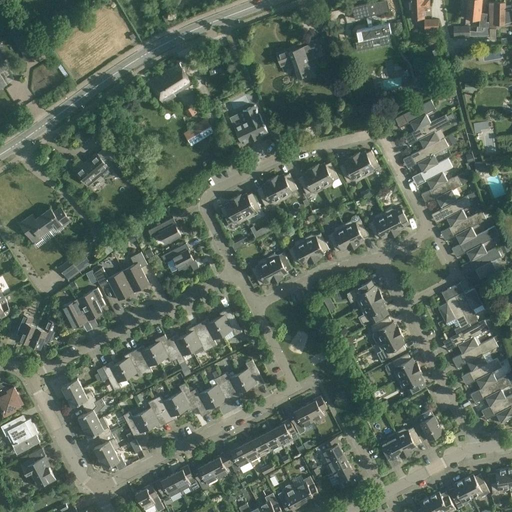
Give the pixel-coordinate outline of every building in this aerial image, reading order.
[(411,0),(411,1),(409,1),(410,9),(412,9),(412,18),(425,18),(425,9),(430,8),(430,0),(411,0)] [(485,27),(489,28),(490,28),(489,22),(487,22),(488,13),(481,12),(482,0),(468,0),(466,19),(480,20),(480,27),(485,27)] [(389,23),(373,27),(370,16),(381,13),(378,1),(352,7),(355,19),(366,17),(369,28),(357,30),(359,39),(359,41),(356,42),(357,50),(374,47),(372,40),(379,39),(381,45),(389,43),(388,35),(387,35),(387,33),(391,32),(389,23)] [(505,24),(511,22),(511,8),(511,5),(506,6),(506,3),(495,2),(489,2),(489,22),(490,28),(497,28),(497,25),(505,25),(505,24)] [(168,13),(163,15),(168,25),(173,23),(168,13)] [(439,19),(425,19),(425,30),(439,30),(439,19)] [(470,26),(454,26),(454,37),(470,36),(470,30),(470,26)] [(476,31),(470,30),(470,36),(489,36),(489,28),(485,27),(480,27),(478,27),(477,31),(476,31)] [(15,38),(14,39),(21,51),(35,42),(31,34),(28,30),(15,38)] [(299,77),(312,72),(308,61),(324,55),(318,38),(309,42),(310,45),(292,51),(291,48),(277,53),(282,66),(294,62),(299,77)] [(0,87),(7,84),(0,72),(7,68),(3,61),(8,58),(0,44),(0,87)] [(448,66),(446,56),(438,58),(440,67),(448,66)] [(175,95),(193,84),(180,63),(150,82),(164,104),(176,96),(175,95)] [(245,86),(253,83),(247,69),(240,72),(245,86)] [(450,73),(442,75),(444,85),(453,83),(450,73)] [(453,88),(444,92),(448,100),(457,95),(453,88)] [(431,100),(403,114),(406,118),(408,123),(410,122),(415,130),(415,132),(431,123),(426,114),(436,109),(431,100)] [(192,105),(184,110),(189,118),(197,113),(192,105)] [(259,137),(269,132),(260,115),(255,106),(243,112),(248,121),(235,127),(243,145),(252,141),(259,138),(259,137)] [(450,122),(455,119),(452,113),(446,116),(450,122)] [(415,130),(412,131),(415,135),(417,140),(419,139),(424,148),(424,149),(440,142),(439,141),(434,132),(440,129),(450,124),(450,122),(446,116),(446,115),(431,123),(415,132),(415,130)] [(196,134),(188,138),(192,146),(214,132),(206,118),(192,126),(196,134)] [(453,134),(446,138),(450,146),(457,142),(453,134)] [(424,148),(411,155),(413,159),(415,164),(418,162),(422,171),(423,172),(439,164),(439,163),(434,154),(449,146),(445,138),(439,141),(440,142),(424,149),(424,148)] [(81,162),(74,169),(87,184),(100,174),(103,177),(111,170),(109,167),(109,166),(119,178),(127,172),(117,159),(109,151),(106,147),(98,154),(85,166),(81,162)] [(360,153),(354,156),(366,178),(374,174),(375,170),(380,167),(372,151),(366,154),(366,152),(361,155),(360,153)] [(466,155),(468,162),(474,161),(472,154),(466,155)] [(345,165),(340,167),(348,183),(353,181),(357,182),(366,178),(354,156),(348,159),(349,160),(344,163),(345,165)] [(422,171),(420,172),(422,176),(425,181),(427,180),(431,188),(432,190),(448,181),(443,172),(453,167),(448,158),(439,163),(439,164),(423,172),(422,171)] [(476,171),(492,169),(491,161),(475,163),(476,171)] [(319,165),(313,168),(325,189),(333,185),(334,181),(339,178),(331,162),(326,165),(325,164),(320,166),(319,165)] [(308,171),(309,172),(304,175),(304,176),(299,179),(307,195),(312,192),(317,194),(325,189),(313,168),(308,171)] [(298,190),(294,182),(290,174),(285,176),(284,175),(279,177),(278,176),(272,179),(283,201),(292,196),(293,192),(298,190)] [(431,188),(429,189),(431,194),(434,199),(436,198),(441,207),(457,199),(452,189),(462,184),(461,184),(457,176),(448,181),(432,190),(431,188)] [(272,179),(267,182),(267,183),(262,186),(263,187),(257,191),(266,206),(271,203),(276,205),(283,201),(272,179)] [(399,190),(396,185),(391,188),(393,193),(399,190)] [(241,195),(235,198),(247,220),(255,216),(256,212),(261,209),(253,193),(248,196),(247,194),(242,197),(241,195)] [(467,195),(440,210),(442,214),(444,219),(446,218),(451,226),(451,227),(467,219),(467,218),(462,210),(472,204),(469,199),(467,195)] [(226,207),(221,209),(229,225),(235,223),(239,224),(247,220),(235,198),(230,201),(231,202),(226,205),(226,207)] [(503,210),(511,207),(509,201),(501,205),(503,210)] [(405,228),(404,226),(409,223),(401,207),(396,210),(392,209),(384,213),(395,235),(401,232),(400,230),(405,228)] [(54,213),(51,209),(41,216),(50,229),(56,225),(59,229),(71,221),(61,208),(54,213)] [(451,226),(449,227),(451,231),(454,236),(456,235),(460,244),(461,245),(476,237),(475,236),(471,228),(487,219),(482,210),(467,218),(467,219),(451,227),(451,226)] [(395,235),(384,213),(376,217),(374,221),(369,224),(377,240),(383,237),(384,239),(389,236),(389,238),(395,235)] [(41,216),(36,220),(33,215),(21,224),(35,244),(42,239),(40,236),(50,229),(41,216)] [(364,240),(364,238),(369,236),(361,220),(359,216),(356,216),(353,217),(351,221),(343,225),(355,247),(360,244),(359,243),(364,240)] [(173,217),(149,230),(153,237),(160,233),(166,244),(182,236),(175,224),(177,224),(173,217)] [(342,249),(343,251),(348,248),(349,250),(355,247),(343,225),(335,229),(334,233),(329,236),(337,252),(342,249)] [(460,244),(462,248),(465,253),(467,252),(471,260),(472,261),(487,253),(486,253),(484,248),(482,244),(492,239),(499,235),(494,226),(487,230),(475,236),(476,237),(461,245),(460,244)] [(321,258),(320,256),(325,254),(324,252),(329,249),(321,234),(316,236),(312,235),(304,239),(315,261),(321,258)] [(295,243),(294,247),(289,250),(297,266),(303,263),(303,265),(308,262),(309,264),(315,261),(304,239),(295,243)] [(101,256),(106,253),(107,255),(113,251),(112,245),(109,240),(100,246),(103,250),(98,253),(101,256)] [(174,259),(179,269),(181,268),(182,269),(183,269),(184,270),(185,270),(186,269),(187,269),(188,268),(188,267),(189,266),(189,265),(189,264),(190,264),(195,261),(189,250),(190,250),(187,243),(162,256),(166,263),(174,259)] [(503,254),(511,251),(507,243),(500,246),(503,254)] [(148,258),(154,255),(150,248),(144,251),(148,258)] [(471,260),(469,262),(471,266),(473,271),(476,270),(480,279),(496,271),(491,262),(497,259),(501,257),(496,248),(495,248),(486,253),(487,253),(472,261),(471,260)] [(82,251),(71,259),(80,272),(91,264),(82,251)] [(135,265),(123,271),(135,294),(136,294),(135,292),(134,290),(139,287),(140,289),(150,285),(141,268),(148,265),(142,252),(131,258),(135,265)] [(283,276),(286,274),(288,273),(287,271),(292,269),(284,253),(279,255),(275,254),(267,258),(278,280),(284,277),(283,276)] [(267,284),(269,283),(272,281),(272,283),(278,280),(267,258),(259,263),(257,267),(252,269),(260,285),(266,282),(267,284)] [(59,268),(68,280),(80,272),(71,259),(59,268)] [(190,264),(194,270),(199,268),(196,261),(195,261),(190,264)] [(102,267),(94,273),(98,281),(101,287),(110,282),(120,300),(129,295),(128,293),(133,290),(134,293),(135,294),(123,271),(108,278),(102,267)] [(349,296),(348,296),(351,303),(357,300),(361,308),(382,297),(379,290),(378,291),(375,286),(374,287),(371,282),(355,290),(347,294),(349,296)] [(93,291),(78,298),(89,322),(90,321),(89,320),(88,318),(93,315),(95,317),(104,312),(102,308),(106,306),(102,299),(103,298),(98,288),(98,287),(92,290),(93,291)] [(464,291),(455,296),(470,324),(472,327),(479,323),(477,320),(479,319),(476,314),(475,313),(474,309),(483,305),(474,289),(465,293),(465,292),(464,291)] [(331,296),(325,299),(330,309),(336,306),(331,296)] [(447,303),(438,308),(447,323),(456,319),(459,325),(459,326),(460,326),(454,329),(457,334),(472,327),(470,324),(455,296),(446,301),(447,301),(447,303)] [(0,319),(2,318),(12,313),(4,297),(0,299),(0,319)] [(385,302),(382,297),(361,308),(364,314),(359,317),(362,324),(363,324),(365,326),(388,314),(385,308),(386,307),(384,302),(385,302)] [(78,298),(62,306),(63,307),(74,328),(83,323),(82,321),(87,318),(88,320),(89,322),(78,298)] [(53,311),(59,308),(56,301),(50,304),(53,311)] [(216,319),(224,335),(233,330),(236,335),(242,332),(230,308),(220,313),(222,316),(216,319)] [(19,325),(17,329),(23,331),(19,339),(30,344),(38,327),(31,324),(34,318),(24,314),(19,325)] [(38,327),(30,344),(41,348),(45,340),(50,343),(53,336),(59,324),(54,322),(56,318),(50,315),(48,319),(44,329),(38,327)] [(377,345),(379,344),(401,332),(398,326),(396,327),(394,322),(392,323),(389,317),(371,326),(374,332),(372,334),(377,345)] [(208,319),(199,324),(211,348),(217,345),(215,340),(224,335),(216,319),(210,323),(208,319)] [(452,337),(456,346),(457,346),(458,345),(463,354),(479,346),(479,345),(474,336),(489,329),(485,320),(479,323),(472,327),(457,334),(452,337)] [(191,332),(185,335),(193,351),(195,355),(204,350),(205,352),(211,348),(199,324),(189,329),(191,332)] [(340,332),(346,337),(350,331),(344,327),(340,332)] [(404,338),(401,332),(379,344),(384,352),(379,355),(383,362),(406,350),(403,344),(405,344),(402,339),(404,338)] [(157,343),(151,346),(159,362),(169,357),(171,362),(174,360),(177,359),(168,340),(165,335),(156,340),(157,343)] [(177,335),(168,340),(177,359),(179,362),(180,365),(187,361),(184,356),(193,351),(185,335),(179,339),(177,335)] [(461,355),(465,364),(466,364),(468,363),(472,371),(472,372),(488,364),(488,363),(483,354),(489,351),(498,347),(496,342),(494,338),(479,345),(479,346),(463,354),(461,355)] [(150,367),(159,362),(151,346),(145,349),(144,346),(134,351),(147,375),(153,372),(150,367)] [(141,378),(147,375),(134,351),(125,356),(126,359),(120,362),(129,378),(138,373),(141,378)] [(393,371),(398,379),(420,368),(417,363),(415,363),(413,358),(411,359),(408,354),(385,366),(389,373),(393,371)] [(470,372),(474,381),(475,381),(477,380),(481,389),(497,381),(497,380),(493,372),(502,367),(500,362),(497,358),(494,360),(488,363),(488,364),(472,372),(472,371),(470,372)] [(249,368),(240,373),(248,389),(254,385),(255,389),(265,384),(253,360),(246,363),(249,368)] [(113,362),(103,367),(109,378),(116,391),(122,388),(119,383),(129,378),(120,362),(114,365),(113,362)] [(103,381),(109,378),(103,367),(97,370),(103,381)] [(191,374),(188,368),(182,371),(185,377),(191,374)] [(420,368),(398,379),(402,388),(406,389),(409,394),(425,386),(422,381),(424,380),(421,375),(423,374),(420,368)] [(242,392),(248,389),(240,373),(230,378),(228,373),(221,376),(234,400),(243,395),(242,392)] [(218,385),(209,389),(217,405),(223,402),(225,405),(234,400),(221,376),(215,379),(218,385)] [(480,389),(479,390),(484,399),(484,398),(486,398),(490,406),(490,407),(506,399),(506,398),(502,390),(506,387),(511,385),(510,381),(507,376),(497,380),(497,381),(481,389),(480,389)] [(62,387),(68,397),(83,389),(78,379),(62,387)] [(182,392),(173,396),(181,412),(188,409),(189,412),(198,407),(191,392),(186,383),(179,386),(182,392)] [(0,406),(5,417),(16,411),(15,408),(24,404),(15,386),(1,394),(0,393),(0,406)] [(82,402),(85,408),(97,401),(91,392),(86,394),(83,389),(68,397),(73,407),(82,402)] [(196,389),(191,392),(198,407),(203,416),(212,411),(211,408),(217,405),(209,389),(199,394),(196,389)] [(140,394),(134,397),(137,403),(144,400),(140,394)] [(490,406),(490,407),(494,416),(497,414),(501,424),(511,417),(511,394),(511,395),(511,396),(506,398),(506,399),(490,407),(490,406)] [(312,403),(306,406),(314,421),(325,416),(322,411),(328,408),(325,404),(321,395),(315,398),(316,400),(312,403)] [(175,415),(181,412),(173,396),(164,401),(161,396),(155,399),(167,423),(177,418),(175,415)] [(79,418),(84,428),(99,420),(97,414),(105,405),(102,399),(97,401),(85,408),(87,413),(79,418)] [(151,408),(142,413),(150,428),(157,425),(158,428),(167,423),(155,399),(148,403),(151,408)] [(383,410),(390,406),(387,400),(379,404),(383,410)] [(294,409),(289,412),(289,413),(295,425),(300,434),(305,432),(306,430),(304,426),(313,422),(314,421),(306,406),(299,409),(295,411),(294,409)] [(416,420),(413,421),(419,433),(424,430),(429,439),(436,436),(437,437),(445,433),(441,424),(439,425),(434,416),(431,409),(415,417),(416,420)] [(145,431),(150,428),(142,413),(133,418),(130,412),(124,415),(136,439),(137,439),(146,434),(145,431)] [(99,420),(84,428),(89,438),(98,433),(101,438),(112,433),(104,417),(99,420)] [(19,424),(16,419),(1,426),(7,436),(8,435),(18,454),(41,442),(37,434),(39,433),(31,418),(19,424)] [(280,426),(274,429),(282,444),(293,439),(294,441),(299,438),(289,419),(284,421),(285,424),(280,426)] [(412,450),(417,448),(416,446),(422,443),(413,427),(408,430),(407,427),(396,433),(407,455),(413,452),(412,450)] [(264,434),(272,450),(282,444),(274,429),(264,434)] [(95,448),(100,459),(116,450),(120,448),(117,442),(112,433),(101,438),(104,444),(95,448)] [(395,457),(396,459),(401,456),(402,458),(407,455),(396,433),(385,439),(387,441),(382,444),(390,460),(395,457)] [(253,440),(261,456),(272,450),(264,434),(253,440)] [(329,462),(344,454),(339,443),(340,443),(337,437),(316,448),(318,453),(324,453),(329,462)] [(136,439),(131,442),(137,453),(142,450),(137,439),(136,439)] [(242,445),(250,461),(261,456),(253,440),(242,445)] [(231,449),(225,452),(226,454),(232,465),(232,466),(235,472),(241,469),(240,467),(250,461),(242,445),(232,451),(231,449)] [(27,475),(32,473),(39,487),(48,482),(49,483),(57,479),(45,457),(47,456),(42,448),(29,455),(31,459),(21,464),(27,475)] [(116,450),(100,459),(105,469),(115,463),(119,470),(127,466),(121,455),(119,455),(118,455),(116,450)] [(216,459),(210,462),(218,478),(229,472),(227,468),(232,466),(232,465),(226,454),(225,452),(229,460),(224,463),(220,457),(216,459)] [(287,454),(282,457),(285,464),(291,461),(287,454)] [(329,462),(334,472),(350,464),(344,454),(329,462)] [(198,466),(193,469),(193,470),(199,482),(204,491),(210,488),(210,486),(209,483),(218,478),(210,462),(204,465),(203,466),(199,468),(198,466)] [(270,472),(275,469),(272,463),(266,466),(270,472)] [(350,464),(334,472),(340,483),(336,485),(339,490),(359,480),(357,474),(355,475),(350,464)] [(179,472),(173,475),(181,490),(191,485),(194,490),(200,486),(188,465),(182,467),(183,469),(179,472)] [(264,475),(270,472),(266,466),(261,469),(264,475)] [(318,468),(311,471),(314,476),(320,473),(318,468)] [(503,493),(505,491),(510,490),(507,469),(496,470),(498,482),(491,483),(493,494),(503,493)] [(464,480),(473,498),(478,495),(479,496),(481,497),(490,492),(485,482),(479,485),(474,474),(464,480)] [(161,479),(155,482),(165,501),(171,498),(170,496),(180,491),(181,490),(173,475),(166,478),(162,481),(161,479)] [(305,482),(296,487),(304,503),(314,498),(315,499),(321,496),(311,476),(304,480),(305,482)] [(467,504),(468,501),(468,500),(473,498),(464,480),(454,485),(459,495),(453,498),(459,509),(467,504)] [(138,496),(137,497),(137,499),(138,502),(140,502),(141,502),(145,509),(155,504),(158,510),(159,511),(165,508),(153,484),(152,483),(147,486),(148,488),(142,491),(137,494),(138,496)] [(283,491),(278,494),(287,511),(290,511),(294,510),(293,509),(298,506),(304,503),(296,487),(294,483),(291,485),(289,484),(286,486),(285,488),(282,489),(283,491)] [(268,502),(260,506),(262,511),(282,511),(273,492),(265,496),(268,502)] [(440,492),(430,497),(437,511),(452,511),(456,510),(449,495),(443,498),(440,492)] [(437,511),(430,497),(420,502),(423,510),(419,511),(418,511),(437,511)] [(247,503),(239,507),(241,511),(262,511),(260,506),(251,511),(247,503)]
